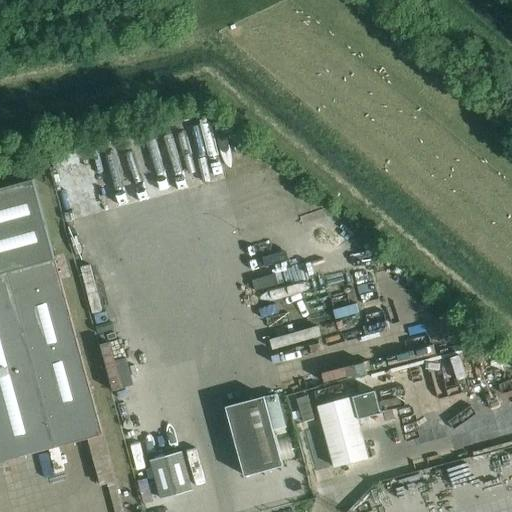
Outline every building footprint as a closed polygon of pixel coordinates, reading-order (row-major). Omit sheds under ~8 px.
[(34,178),(0,187),(0,460),(55,446),(102,434),(55,258),(39,198),(34,178)] [(350,311),(375,305),(372,295),(348,300),(350,311)] [(342,378),(384,366),(381,354),(339,366),(342,378)] [(351,396),(357,418),(380,412),(375,390),(351,396)] [(276,392),(265,395),(274,429),(286,425),(276,392)] [(244,476),(283,465),(278,446),(264,396),(225,406),(244,476)] [(334,467),(368,458),(357,418),(351,396),(317,405),(334,467)] [(138,511),(126,427),(105,430),(113,479),(124,477),(129,511),(138,511)] [(161,498),(192,490),(187,470),(181,451),(150,459),(155,479),(161,498)]
